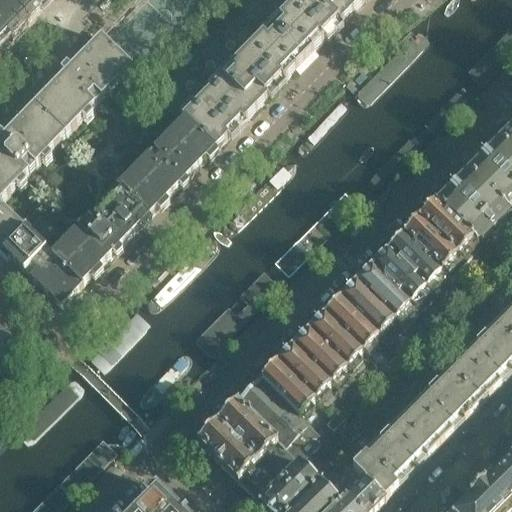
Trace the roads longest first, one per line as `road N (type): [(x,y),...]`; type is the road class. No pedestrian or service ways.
road 1 (residential): [(95,511),(511,93)]
road 2 (residential): [(403,0),(53,352),(0,298)]
road 3 (residential): [(0,101),(101,0)]
road 4 (residential): [(511,426),(425,511)]
